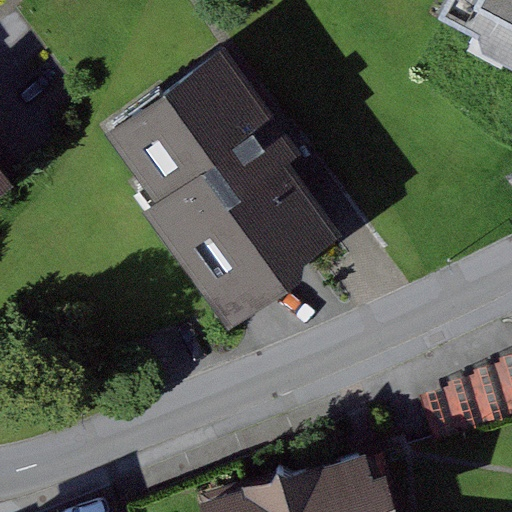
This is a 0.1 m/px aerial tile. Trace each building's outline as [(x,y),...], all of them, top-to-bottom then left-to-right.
[(511,0),(461,0),(453,15),(486,33),(480,44),(511,60),(511,0)] [(242,53),(119,135),(244,319),(367,236),(242,53)] [(0,156),(0,204),(24,186),(0,156)] [(511,349),(432,381),(455,438),(511,415),(511,349)] [(408,511),(382,427),(203,482),(212,511),(408,511)]
